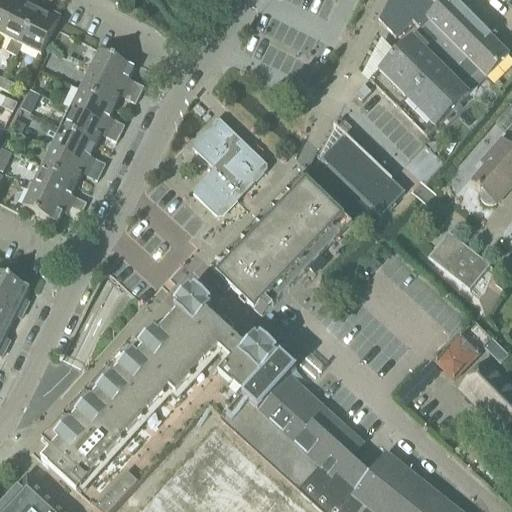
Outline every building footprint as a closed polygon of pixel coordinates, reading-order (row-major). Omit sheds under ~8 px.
[(0,0),(0,36),(2,38),(21,0),(0,0)] [(21,48),(39,13),(27,7),(29,3),(23,0),(21,0),(2,38),(12,43),(6,54),(17,60),(23,48),(21,48)] [(182,9),(186,0),(173,0),(172,4),(182,9)] [(509,58),(451,0),(393,0),(381,26),(396,41),(413,24),(471,82),(480,73),(486,80),(509,58)] [(21,48),(23,48),(41,57),(61,18),(53,15),(51,19),(39,13),(21,48)] [(381,72),(371,83),(371,84),(427,140),(470,97),(462,90),(465,88),(422,44),(416,38),(413,41),(400,54),(381,72)] [(86,72),(140,98),(144,90),(129,83),(135,71),(101,54),(92,71),(88,69),(86,72)] [(48,79),(57,61),(48,56),(40,75),(48,79)] [(136,107),(140,98),(86,72),(85,75),(89,78),(81,93),(115,110),(121,99),(136,107)] [(4,82),(0,90),(11,96),(16,87),(4,82)] [(67,111),(121,137),(125,129),(110,121),(115,110),(81,93),(72,89),(63,108),(67,111)] [(13,115),(18,106),(7,100),(2,109),(13,115)] [(31,115),(35,104),(27,100),(22,111),(31,115)] [(117,146),(121,137),(67,111),(65,114),(70,116),(62,132),(96,149),(102,138),(117,146)] [(16,122),(12,130),(21,134),(25,126),(16,122)] [(220,219),(266,171),(218,125),(194,149),(218,172),(195,195),(220,219)] [(382,220),(386,216),(406,196),(392,183),(393,182),(335,127),(334,128),(344,138),(322,162),(382,220)] [(48,149),(102,176),(106,168),(91,160),(96,149),(62,132),(54,148),(50,146),(48,149)] [(495,159),(472,185),(482,193),(481,195),(481,196),(481,198),(481,200),(482,202),(482,203),(484,205),(485,206),(486,207),(488,207),(490,207),(492,207),(493,207),(495,206),(497,206),(498,204),(499,203),(511,188),(511,150),(502,142),(491,155),(495,159)] [(98,184),(102,176),(48,149),(46,153),(51,155),(43,171),(77,188),(83,177),(98,184)] [(2,151),(0,155),(0,171),(3,173),(12,156),(2,151)] [(29,188),(83,215),(87,206),(72,199),(77,188),(43,171),(35,187),(31,185),(29,188)] [(262,319),(352,225),(306,180),(216,275),(262,319)] [(79,223),(83,215),(29,188),(27,192),(31,194),(23,210),(58,227),(63,216),(79,223)] [(471,294),(491,268),(449,235),(429,261),(471,294)] [(0,276),(0,300),(25,313),(29,305),(24,302),(30,291),(0,276)] [(49,438),(42,445),(53,455),(43,466),(93,511),(118,511),(209,412),(221,423),(281,358),(258,337),(250,347),(209,310),(212,306),(195,291),(193,293),(190,291),(174,308),(177,310),(174,313),(176,314),(170,320),(164,326),(157,330),(149,334),(142,339),(134,345),(128,351),(127,351),(111,368),(112,369),(107,374),(106,374),(90,391),(91,392),(86,397),(85,397),(69,414),(70,415),(65,420),(64,420),(48,437),(49,438)] [(0,300),(0,324),(11,330),(16,319),(21,321),(25,313),(0,300)] [(0,324),(0,348),(6,352),(10,343),(5,341),(11,330),(0,324)] [(501,368),(510,359),(492,342),(484,350),(501,368)] [(281,358),(221,423),(299,495),(318,511),(458,511),(387,456),(370,477),(352,461),(365,447),(290,380),(297,372),(281,358)] [(511,386),(488,363),(460,392),(511,442),(511,386)] [(0,511),(65,511),(28,477),(0,507),(0,511)]
